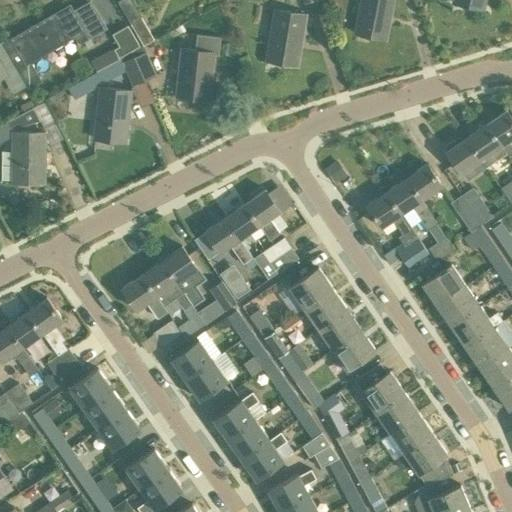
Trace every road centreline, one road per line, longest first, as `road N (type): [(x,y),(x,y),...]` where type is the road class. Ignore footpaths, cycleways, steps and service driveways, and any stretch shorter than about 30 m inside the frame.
road 1 (residential): [(509,511),(467,416),(281,137)]
road 2 (residential): [(65,257),(242,511)]
road 3 (residential): [(65,257),(78,240),(281,137)]
road 4 (residential): [(281,137),(490,76),(511,78)]
